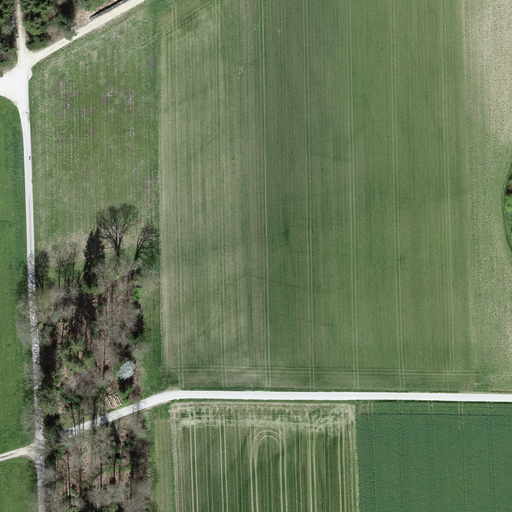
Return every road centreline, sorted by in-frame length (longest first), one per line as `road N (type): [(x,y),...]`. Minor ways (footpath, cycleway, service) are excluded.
road 1 (track): [(40,446),(177,396),(511,396)]
road 2 (track): [(20,63),(40,446)]
road 3 (track): [(20,63),(134,0)]
